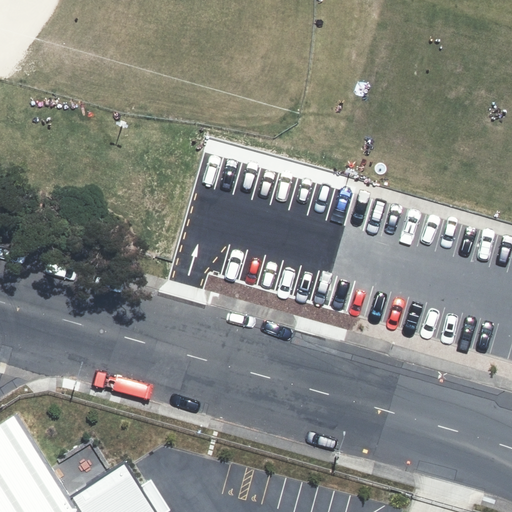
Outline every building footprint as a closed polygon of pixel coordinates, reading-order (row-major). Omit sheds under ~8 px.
[(511,43),(463,30),(428,157),(511,180),(511,43)] [(229,117),(223,142),(262,152),(268,127),(229,117)] [(336,185),(206,148),(174,262),(303,299),(304,298),(335,188),(336,185)] [(511,218),(372,182),(340,307),(505,350),(501,368),(511,371),(511,218)] [(161,511),(127,458),(72,493),(19,411),(0,422),(0,511),(161,511)]
